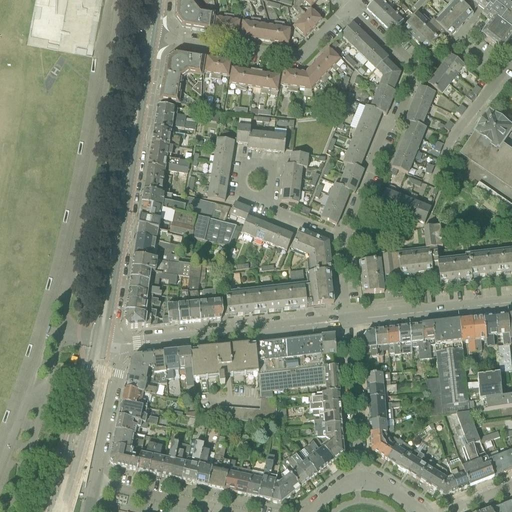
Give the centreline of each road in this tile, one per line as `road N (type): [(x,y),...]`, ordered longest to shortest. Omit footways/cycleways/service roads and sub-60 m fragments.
road 1 (unknown): [(40,53),(75,75),(41,244),(0,367)]
road 2 (tertiary): [(148,37),(98,337)]
road 3 (residential): [(123,343),(346,320)]
road 4 (residential): [(148,37),(294,57),(349,6)]
road 5 (residential): [(346,238),(416,69)]
road 6 (tertiary): [(98,337),(55,511)]
road 7 (residential): [(346,320),(511,301)]
road 8 (residential): [(361,484),(346,320)]
road 9 (residential): [(123,343),(93,482)]
road 10 (unknown): [(0,260),(34,124)]
road 11 (residential): [(433,184),(452,138),(503,75)]
road 12 (residential): [(220,511),(93,482)]
